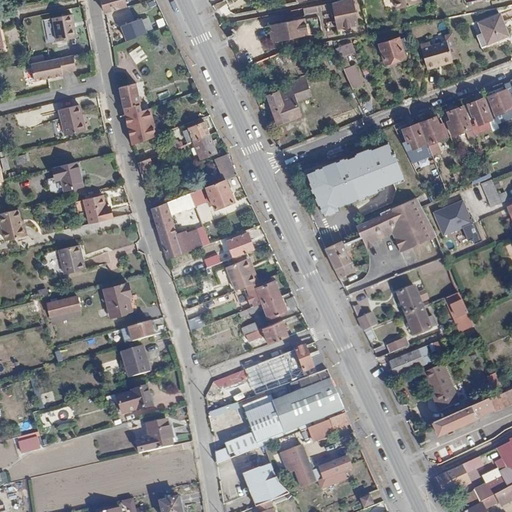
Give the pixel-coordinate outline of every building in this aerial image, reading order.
[(102,0),(105,12),(125,7),(122,0),(102,0)] [(356,0),(342,0),(336,2),(341,28),(341,29),(362,24),(356,0)] [(398,0),(401,8),(417,3),(415,0),(398,0)] [(336,2),(308,8),(309,16),(312,33),(341,28),(336,2)] [(117,13),(119,25),(133,22),(131,10),(117,13)] [(72,14),(53,19),(55,34),(74,29),(72,14)] [(481,46),(509,36),(500,14),(479,23),(482,33),(477,36),(481,46)] [(312,33),(309,16),(274,23),(277,41),(312,33)] [(143,18),(121,25),(127,41),(148,33),(143,18)] [(74,29),(55,34),(56,39),(75,36),(74,29)] [(453,62),(452,59),(451,55),(458,52),(452,33),(444,35),(446,40),(430,45),(429,42),(420,45),(427,68),(442,63),(442,65),(453,62)] [(406,57),(404,51),(400,40),(400,37),(379,44),(385,63),(406,57)] [(340,59),(357,52),(352,42),(336,48),(340,59)] [(139,47),(130,52),(136,64),(145,59),(139,47)] [(73,53),(33,63),(33,66),(74,56),(73,53)] [(77,67),(74,56),(33,66),(36,80),(64,73),(64,71),(77,67)] [(344,68),(353,88),(364,83),(355,64),(344,68)] [(291,88),(295,100),(312,94),(305,76),(289,82),(291,88)] [(119,84),(124,109),(140,103),(136,83),(126,85),(125,83),(119,84)] [(486,94),(487,97),(497,123),(511,116),(511,88),(510,83),(505,85),(507,89),(499,93),(497,90),(486,94)] [(301,115),(295,100),(291,88),(268,96),(277,123),(301,115)] [(476,125),(472,127),(476,135),(492,129),(493,131),(500,129),(497,123),(487,97),(468,104),(476,125)] [(124,109),(133,146),(142,142),(135,114),(141,111),(140,105),(140,103),(124,109)] [(140,105),(141,111),(149,109),(147,103),(140,105)] [(80,104),(59,109),(66,135),(86,130),(80,104)] [(476,135),(472,127),(471,128),(463,106),(448,112),(451,121),(448,122),(453,135),(465,131),(469,140),(476,137),(476,135)] [(172,121),(174,129),(186,124),(183,117),(172,121)] [(429,143),(428,144),(431,155),(440,151),(436,142),(448,137),(442,124),(440,125),(437,117),(422,123),(429,143)] [(183,131),(187,144),(194,142),(209,136),(204,123),(183,131)] [(428,144),(427,143),(425,143),(417,123),(402,130),(406,140),(409,140),(412,148),(417,147),(422,159),(432,155),(431,155),(428,144)] [(209,136),(194,142),(195,147),(193,148),(195,153),(197,152),(200,159),(216,153),(209,136)] [(389,141),(306,174),(322,212),(404,179),(389,141)] [(226,179),(237,175),(227,154),(215,159),(223,180),(226,179)] [(4,169),(9,168),(6,157),(1,158),(4,169)] [(139,163),(142,174),(154,169),(150,159),(139,163)] [(81,177),(77,161),(53,167),(56,179),(62,177),(63,181),(81,177)] [(83,185),(81,177),(63,181),(65,189),(83,185)] [(223,180),(177,198),(180,204),(210,192),(216,208),(235,201),(226,179),(223,180)] [(499,194),(492,179),(482,184),(492,207),(502,202),(499,194)] [(505,191),(499,194),(502,202),(508,200),(505,191)] [(86,205),(113,198),(112,193),(85,200),(86,205)] [(434,236),(416,197),(355,225),(361,239),(364,245),(392,233),(400,251),(434,236)] [(463,197),(430,211),(442,238),(462,229),(467,241),(473,238),(475,243),(482,240),(463,197)] [(114,204),(113,198),(86,205),(88,211),(96,209),(97,214),(121,209),(121,207),(115,208),(114,204)] [(169,259),(179,256),(183,254),(178,238),(167,202),(153,208),(169,259)] [(122,214),(121,209),(97,214),(99,220),(122,214)] [(20,221),(18,210),(12,211),(0,214),(0,226),(1,226),(20,221)] [(23,233),(20,221),(1,226),(4,237),(23,233)] [(347,229),(321,240),(327,252),(344,245),(361,239),(355,225),(347,229)] [(24,236),(23,233),(4,237),(5,241),(24,236)] [(213,258),(215,266),(254,251),(248,233),(228,241),(231,250),(213,258)] [(178,238),(183,254),(200,248),(199,244),(195,245),(191,234),(178,238)] [(62,258),(82,253),(80,244),(60,250),(62,258)] [(344,245),(327,252),(339,278),(355,271),(344,245)] [(85,263),(82,253),(62,258),(64,268),(85,263)] [(169,259),(170,265),(180,261),(179,256),(169,259)] [(249,259),(246,260),(251,274),(254,273),(249,259)] [(226,268),(235,292),(246,287),(254,284),(258,283),(254,273),(251,274),(246,260),(226,268)] [(86,268),(85,263),(64,268),(66,273),(86,268)] [(105,288),(112,315),(133,310),(129,294),(133,293),(129,282),(105,288)] [(244,291),(251,309),(261,305),(280,298),(273,283),(256,289),(247,291),(247,290),(244,291)] [(397,293),(405,314),(423,307),(415,286),(397,293)] [(473,325),(470,317),(458,292),(447,297),(461,330),(473,325)] [(216,305),(234,298),(232,293),(214,300),(216,305)] [(80,310),(77,297),(47,303),(50,317),(80,310)] [(280,298),(261,305),(267,320),(286,312),(280,298)] [(292,310),(298,308),(293,298),(287,300),(292,310)] [(358,304),(352,306),(363,331),(377,325),(371,312),(363,316),(358,304)] [(423,307),(405,314),(413,335),(432,328),(431,327),(436,325),(433,318),(429,320),(423,307)] [(202,315),(188,319),(191,330),(205,326),(202,315)] [(160,334),(156,319),(130,326),(134,341),(160,334)] [(267,346),(288,337),(282,321),(244,336),(247,344),(264,337),(267,346)] [(126,343),(132,341),(128,328),(122,329),(126,343)] [(407,337),(387,345),(391,354),(410,345),(407,337)] [(131,360),(151,354),(148,344),(128,349),(131,360)] [(312,368),(310,360),(305,347),(294,351),(302,372),(312,368)] [(418,350),(390,361),(396,378),(424,366),(418,350)] [(255,397),(290,384),(326,371),(319,356),(310,360),(312,368),(302,372),(294,351),(246,370),(249,378),(255,397)] [(155,369),(151,354),(131,360),(135,374),(155,369)] [(443,364),(422,374),(439,411),(460,402),(443,364)] [(246,370),(214,382),(220,389),(249,378),(246,370)] [(216,452),(217,465),(265,446),(286,437),(285,433),(343,409),(326,371),(290,384),(294,395),(273,402),(270,395),(242,406),(252,432),(224,442),(226,448),(216,452)] [(120,397),(149,389),(148,386),(132,390),(132,391),(119,395),(120,397)] [(152,400),(149,389),(120,397),(123,408),(152,400)] [(511,389),(504,393),(433,425),(439,437),(477,420),(476,418),(511,402),(511,389)] [(50,392),(40,396),(44,405),(54,400),(50,392)] [(153,405),(152,400),(123,408),(124,412),(137,409),(137,410),(153,405)] [(212,419),(242,410),(240,403),(210,412),(212,419)] [(344,413),(328,420),(333,432),(349,425),(344,413)] [(148,434),(170,429),(169,425),(168,425),(166,418),(146,423),(148,434)] [(138,453),(172,444),(170,437),(172,436),(170,429),(148,434),(149,438),(136,441),(138,453)] [(37,432),(17,438),(22,454),(42,448),(37,432)] [(302,445),(280,455),(289,475),(295,473),(302,490),(325,480),(327,485),(331,483),(329,479),(352,469),(347,458),(313,472),(302,445)] [(481,464),(477,457),(461,465),(465,472),(481,464)] [(239,463),(241,470),(250,467),(248,460),(239,463)] [(243,475),(256,508),(258,507),(273,501),(289,494),(281,486),(272,463),(243,475)] [(461,465),(436,477),(445,496),(470,483),(465,472),(461,465)] [(511,485),(511,465),(499,472),(501,476),(474,489),(480,502),(511,485)] [(472,479),(489,471),(487,466),(469,473),(472,479)] [(471,479),(474,486),(485,482),(482,475),(471,479)] [(511,499),(511,485),(480,502),(482,505),(467,511),(485,511),(485,510),(499,502),(501,505),(511,499)] [(182,511),(178,495),(160,499),(162,511),(182,511)] [(362,510),(374,505),(370,495),(358,500),(362,510)] [(277,511),(273,501),(258,507),(259,511),(277,511)] [(369,511),(387,511),(384,503),(369,509),(369,511)]
